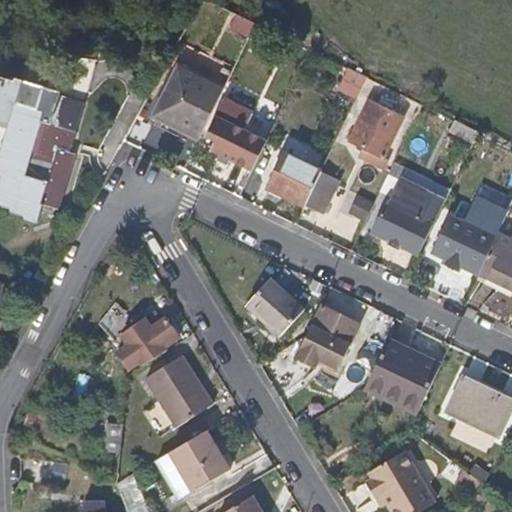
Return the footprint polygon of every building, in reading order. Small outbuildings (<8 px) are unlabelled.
[(261,44),(268,30),(254,23),(248,37),(261,44)] [(354,98),(364,77),(320,55),(309,75),(337,90),(354,98)] [(198,140),(223,88),(194,74),(177,65),(152,117),(184,134),(198,140)] [(81,127),(85,112),(89,100),(64,91),(65,87),(39,80),(18,73),(16,77),(0,72),(0,198),(9,202),(11,207),(21,211),(23,215),(36,220),(43,199),(57,204),(67,175),(75,148),(74,148),(64,144),(72,124),(81,127)] [(243,131),(250,115),(223,102),(205,137),(215,143),(210,151),(239,166),(251,173),(265,144),(243,131)] [(384,157),(402,118),(368,102),(349,140),(384,157)] [(473,142),(478,132),(455,121),(450,131),(473,142)] [(74,148),(81,127),(72,124),(64,144),(74,148)] [(304,206),(321,171),(284,154),(267,189),(304,206)] [(322,215),(339,180),(321,171),(304,206),(322,215)] [(412,214),(424,193),(405,182),(392,204),(412,214)] [(416,256),(439,211),(444,200),(425,190),(424,193),(412,214),(392,204),(385,200),(373,224),(369,232),(393,244),(416,256)] [(477,274),(497,233),(506,214),(476,198),(464,223),(450,216),(433,252),(464,268),(477,274)] [(511,290),(511,240),(497,233),(477,274),(511,290)] [(44,283),(51,272),(38,265),(32,275),(44,283)] [(304,312),(270,281),(248,304),(265,319),(262,323),(280,339),(304,312)] [(351,356),(362,333),(357,331),(360,327),(322,307),(311,329),(295,360),(315,370),(320,361),(342,373),(351,356)] [(151,329),(161,320),(153,311),(143,318),(151,329)] [(164,346),(179,336),(165,318),(161,320),(151,329),(143,318),(120,336),(128,346),(116,355),(127,370),(139,362),(141,365),(166,349),(164,346)] [(416,415),(436,374),(384,349),(364,389),(416,415)] [(214,406),(183,355),(152,374),(182,424),(214,406)] [(498,436),(511,407),(511,402),(462,379),(447,411),(498,436)] [(226,470),(204,430),(166,449),(185,484),(206,473),(209,479),(226,470)] [(423,511),(438,504),(406,452),(368,474),(371,481),(366,483),(377,502),(383,498),(387,506),(390,511),(423,511)] [(488,487),(462,468),(454,480),(475,496),(488,487)] [(188,490),(209,479),(206,473),(185,484),(188,490)] [(262,511),(252,495),(223,511),(262,511)] [(387,506),(383,498),(377,502),(382,510),(387,506)] [(103,511),(103,501),(82,502),(82,511),(103,511)] [(126,511),(122,501),(103,501),(103,511),(126,511)]
